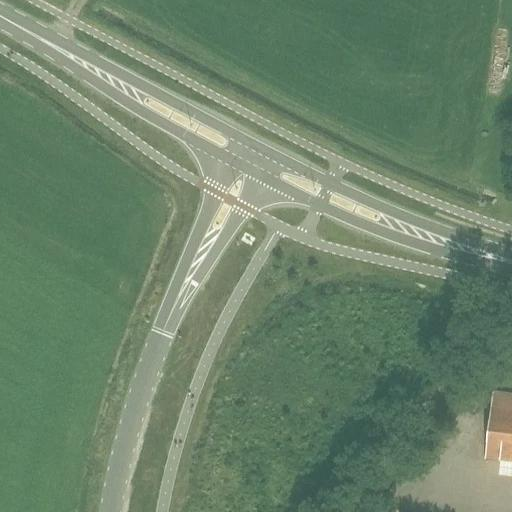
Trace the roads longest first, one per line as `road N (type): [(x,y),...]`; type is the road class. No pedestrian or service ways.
road 1 (primary): [(256,178),(386,231),(488,255)]
road 2 (primary): [(488,255),(269,154)]
road 3 (primary): [(34,33),(61,59),(234,166)]
road 4 (primary): [(247,142),(34,33)]
road 5 (tertiary): [(179,293),(136,400),(108,511)]
road 6 (tertiary): [(234,166),(179,293)]
road 7 (tertiary): [(179,293),(256,178)]
